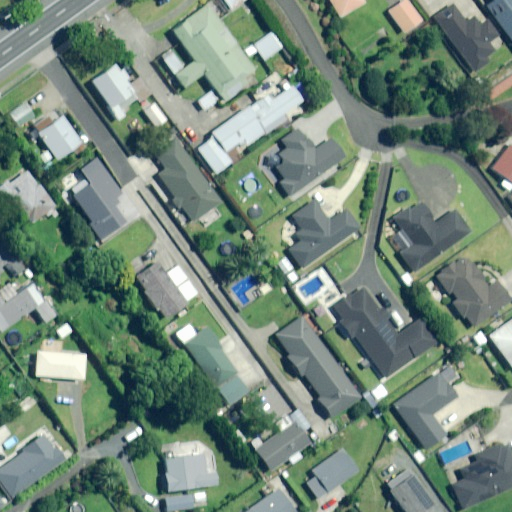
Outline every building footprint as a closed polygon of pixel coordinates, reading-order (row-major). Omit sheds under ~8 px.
[(244,0),(222,0),(230,10),(244,0)] [(326,0),(337,18),(362,4),(360,0),(326,0)] [(418,22),(403,0),(402,0),(386,11),(401,34),(418,22)] [(511,0),(490,0),(492,1),(484,7),(511,45),(511,0)] [(212,90),(195,102),(202,112),(219,100),(221,102),(233,94),(233,93),(244,85),(242,83),(254,74),(206,5),(170,30),(192,62),(186,66),(175,51),(162,60),(182,88),(201,74),(212,90)] [(464,24),(451,5),(432,19),(472,74),(486,64),(483,60),(492,53),(487,45),(497,38),(485,21),(478,26),(472,18),(464,24)] [(284,46),(273,31),(252,46),(262,61),(284,46)] [(132,93),(114,65),(90,81),(117,121),(123,116),(115,104),(132,93)] [(196,151),(213,175),(229,163),(223,153),(236,144),(238,146),(242,143),(245,147),(263,133),(261,129),(299,101),(278,72),(249,93),(255,102),(209,135),(211,137),(202,144),(203,146),(196,151)] [(511,84),(511,72),(483,91),(488,100),(511,84)] [(165,121),(149,98),(138,106),(155,128),(165,121)] [(29,113),(23,104),(8,114),(17,127),(37,114),(34,110),(29,113)] [(36,133),(55,160),(69,150),(73,156),(84,149),(61,116),(36,133)] [(312,152),(295,128),(278,140),(285,150),(277,156),(282,163),(275,168),(283,180),(277,184),(288,199),(343,158),(329,139),(312,152)] [(173,199),(170,201),(176,210),(179,208),(190,224),(219,204),(173,140),(153,154),(165,171),(157,176),(173,199)] [(511,148),(509,146),(490,169),(504,180),(500,185),(507,191),(511,185),(511,193),(508,199),(511,204),(511,148)] [(25,219),(29,224),(42,214),(48,221),(57,214),(25,171),(7,185),(4,181),(0,183),(0,202),(17,225),(25,219)] [(328,222),(313,201),(289,218),(300,233),(293,238),(297,244),(287,251),(301,271),(358,230),(344,210),(328,222)] [(433,224),(419,203),(407,212),(405,210),(391,220),(400,232),(388,241),(412,274),(468,234),(452,211),(433,224)] [(235,235),(229,227),(220,233),(226,242),(235,235)] [(486,288),(463,255),(433,276),(446,295),(450,292),(457,301),(451,305),(469,330),(508,301),(494,282),(486,288)] [(292,268),(284,258),(276,264),(284,274),(292,268)] [(143,291),(140,293),(154,312),(156,310),(163,320),(197,296),(176,266),(165,274),(156,261),(134,277),(143,291)] [(0,331),(32,308),(43,324),(54,316),(31,283),(12,296),(5,286),(0,289),(0,331)] [(378,312),(360,287),(328,311),(349,340),(352,338),(383,381),(435,343),(418,319),(395,335),(386,323),(389,321),(381,310),(378,312)] [(358,398),(301,317),(274,337),(287,356),(285,358),(298,377),(301,375),(317,398),(314,400),(328,419),(358,398)] [(511,319),(487,337),(510,369),(511,367),(511,319)] [(71,332),(66,324),(55,331),(61,339),(71,332)] [(194,335),(187,326),(174,335),(227,406),(246,392),(232,374),(235,372),(203,328),(194,335)] [(81,380),(82,354),(34,352),(33,377),(81,380)] [(455,399),(436,372),(391,405),(423,450),(444,435),(430,417),(455,399)] [(386,393),(380,385),(369,392),(375,401),(386,393)] [(238,424),(232,413),(221,419),(227,430),(238,424)] [(307,444),(292,423),(253,451),(268,472),(287,459),(291,465),(301,458),(296,452),(307,444)] [(49,438),(0,476),(0,477),(16,499),(69,462),(49,438)] [(511,459),(505,442),(472,456),(476,464),(458,471),(462,481),(451,486),(461,510),(511,489),(511,459)] [(356,472),(340,450),(310,471),(314,476),(304,483),(316,500),(356,472)] [(215,470),(212,453),(161,461),(165,493),(215,485),(213,471),(215,470)] [(424,511),(432,507),(405,469),(394,477),(390,471),(378,479),(401,511),(424,511)] [(292,511),(278,490),(245,511),(292,511)] [(170,511),(192,509),(190,495),(164,499),(165,511),(170,511)]
